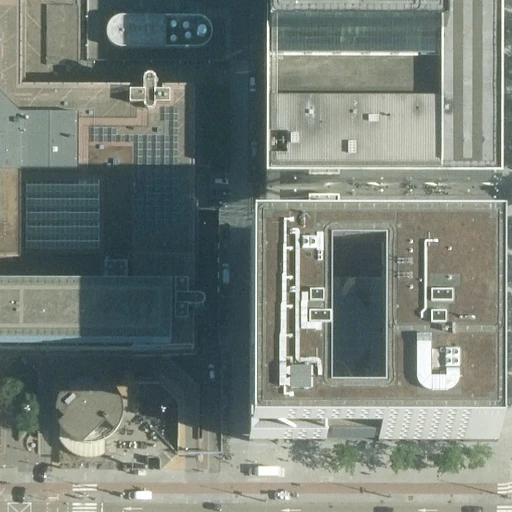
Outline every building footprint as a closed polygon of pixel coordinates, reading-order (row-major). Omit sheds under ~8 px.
[(0,0),(0,355),(191,357),(192,324),(185,324),(185,318),(196,318),(200,317),(202,314),(202,310),(200,307),(197,306),(185,306),(185,299),(192,299),(192,124),(193,94),(160,94),(160,101),(154,101),(154,89),(153,86),(150,84),(146,84),(143,86),(142,89),(141,101),(135,101),(135,94),(78,94),(77,0),(0,0)] [(496,0),(255,0),(255,184),(497,184),(496,0)] [(172,16),(111,15),(111,46),(171,48),(172,16)] [(337,200),(306,200),(306,225),(336,225),(337,212),(337,200)] [(497,243),(255,243),(255,442),(496,442),(497,243)] [(122,419),(122,416),(122,413),(122,411),(122,408),(121,404),(120,401),(120,399),(119,397),(116,393),(115,391),(113,389),(111,387),(107,384),(105,382),(101,381),(97,379),(94,379),(91,378),(87,378),(84,379),(81,379),(77,380),(73,382),(70,384),(67,386),(65,388),(64,389),(62,391),(58,391),(58,399),(57,402),(56,404),(55,407),(55,410),(55,413),(55,415),(55,416),(56,419),(56,420),(57,423),(58,426),(58,427),(58,441),(60,443),(61,446),(64,449),(67,452),(71,454),(74,456),(78,458),(83,459),(87,459),(91,459),(94,459),(96,459),(99,458),(102,457),(104,456),(104,442),(108,440),(111,437),(112,436),(114,434),(117,431),(119,427),(119,426),(120,423),(122,419)]
